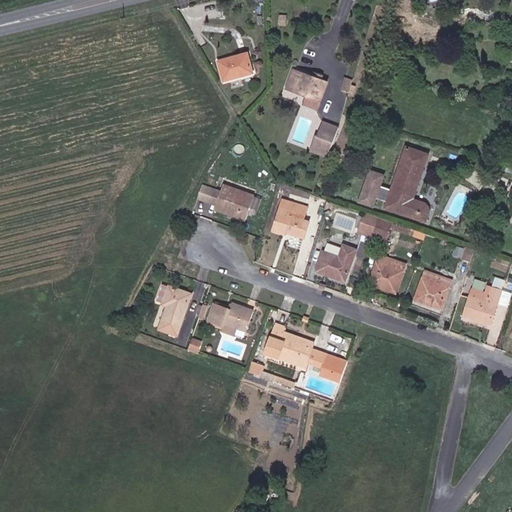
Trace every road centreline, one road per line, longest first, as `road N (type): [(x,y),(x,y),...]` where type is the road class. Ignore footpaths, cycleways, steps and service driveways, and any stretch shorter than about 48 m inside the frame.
road 1 (residential): [(211,251),(470,351)]
road 2 (unclassified): [(470,351),(446,489),(453,506)]
road 3 (primary): [(0,30),(139,0)]
